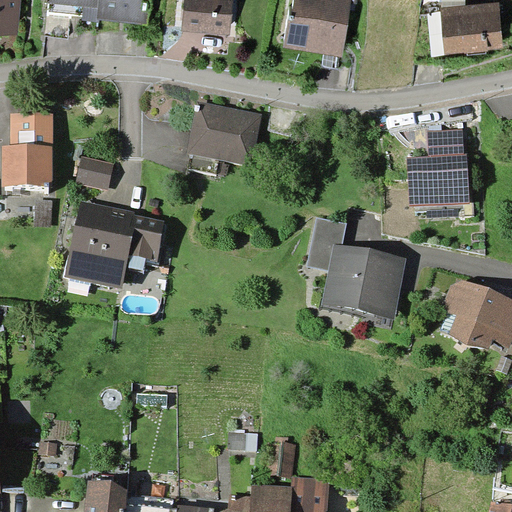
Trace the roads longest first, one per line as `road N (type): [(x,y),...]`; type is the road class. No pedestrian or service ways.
road 1 (residential): [(511,78),(341,101),(133,64),(0,73)]
road 2 (residential): [(359,242),(511,277)]
